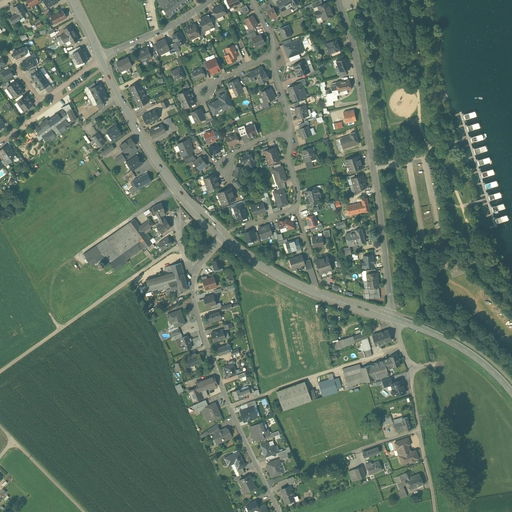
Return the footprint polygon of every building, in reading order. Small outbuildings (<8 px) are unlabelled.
[(157,0),(161,6),(169,16),(182,7),(185,4),(190,0),(157,0)] [(292,5),(289,0),(279,0),(277,2),(282,11),(292,5)] [(320,0),(318,0),(311,3),(313,8),(317,7),(323,4),(320,0)] [(328,2),(323,4),(317,7),(318,10),(315,12),(317,18),(321,17),(322,20),(334,16),(328,2)] [(26,13),(20,3),(13,8),(17,14),(19,17),(23,15),(26,13)] [(222,5),(212,9),(214,13),(217,18),(226,14),(222,5)] [(246,5),(240,8),(243,14),(249,11),(246,5)] [(273,7),(271,8),(269,5),(266,6),(267,8),(265,9),(266,11),(267,13),(268,13),(271,18),(273,17),(274,18),(278,16),(275,11),(274,7),(273,7)] [(281,12),(281,13),(283,16),(292,12),(290,8),(281,12)] [(63,10),(55,14),(59,21),(66,17),(63,10)] [(17,14),(10,19),(13,23),(20,19),(19,17),(17,14)] [(59,21),(55,14),(51,17),(54,24),(59,21)] [(213,24),(210,18),(208,17),(207,15),(204,17),(209,29),(213,27),(214,26),(213,24)] [(252,16),(245,20),(250,29),(254,27),(257,25),(252,16)] [(209,29),(204,17),(200,18),(201,20),(200,22),(203,28),(204,31),(205,31),(209,29)] [(71,25),(64,29),(66,33),(68,36),(75,33),(71,25)] [(195,25),(190,27),(188,28),(188,27),(185,28),(190,38),(193,37),(194,37),(199,35),(195,25)] [(289,25),(279,29),(283,38),(285,37),(286,38),(289,37),(289,36),(291,35),(289,29),(290,28),(289,25)] [(52,29),(45,33),(43,34),(45,36),(49,34),(55,32),(53,28),(52,29)] [(185,42),(180,31),(179,32),(178,31),(177,32),(176,33),(172,35),(176,42),(177,46),(185,42)] [(254,31),(248,34),(246,35),(250,43),(253,41),(252,39),(257,36),(254,31)] [(75,33),(68,36),(70,40),(72,44),(79,40),(75,33)] [(257,36),(252,39),(253,41),(256,47),(258,46),(259,46),(261,46),(261,44),(265,43),(261,35),(257,36)] [(165,39),(155,43),(156,44),(158,50),(160,54),(169,50),(169,51),(170,50),(165,39)] [(336,39),(324,44),(325,47),(325,48),(326,50),(327,51),(328,54),(340,49),(336,39)] [(284,45),(285,48),(287,53),(288,57),(298,53),(297,50),(301,48),(298,40),(291,42),(284,45)] [(233,45),(229,47),(229,48),(230,50),(227,51),(228,54),(225,55),(228,63),(236,60),(235,57),(238,55),(236,51),(233,45)] [(23,47),(13,52),(16,58),(26,54),(23,47)] [(147,47),(143,49),(144,50),(137,53),(139,57),(138,57),(139,58),(141,62),(142,62),(141,61),(145,60),(146,60),(152,57),(147,47)] [(78,51),(73,53),(76,58),(86,53),(85,52),(85,51),(85,50),(84,50),(83,48),(78,51)] [(243,58),(239,50),(236,51),(238,55),(235,57),(236,60),(236,61),(237,61),(243,58)] [(86,53),(76,58),(78,64),(89,59),(88,57),(87,55),(86,53)] [(27,60),(21,63),(25,70),(36,64),(36,63),(37,62),(38,61),(36,58),(35,58),(34,59),(33,57),(27,60)] [(128,57),(116,62),(120,71),(132,66),(128,57)] [(217,63),(215,58),(211,60),(216,72),(221,70),(217,63)] [(345,58),(336,61),(340,71),(344,70),(345,71),(350,69),(345,58)] [(216,72),(211,60),(206,62),(207,64),(209,69),(212,74),(216,72)] [(305,60),(293,65),(296,70),(307,66),(305,60)] [(307,66),(296,70),(298,76),(310,72),(307,66)] [(180,67),(171,72),(175,81),(184,77),(180,67)] [(201,67),(192,72),(196,80),(205,76),(203,71),(201,67)] [(5,71),(2,72),(2,73),(5,79),(13,75),(10,68),(5,71)] [(261,68),(249,73),(252,81),(255,79),(255,80),(255,79),(257,78),(260,84),(269,79),(265,72),(264,73),(261,68)] [(40,70),(31,76),(33,79),(32,80),(33,82),(34,81),(43,74),(40,70)] [(344,70),(340,71),(337,72),(339,78),(347,75),(345,71),(344,70)] [(43,74),(34,81),(36,84),(35,85),(36,86),(46,79),(43,74)] [(247,76),(242,78),(244,84),(250,82),(247,76)] [(46,79),(36,86),(37,88),(39,87),(41,90),(45,87),(49,84),(50,83),(46,79)] [(242,88),(237,79),(227,84),(229,89),(232,88),(236,95),(243,91),(242,88)] [(349,79),(336,82),(336,84),(338,92),(351,89),(349,79)] [(16,81),(7,88),(10,92),(20,85),(16,81)] [(140,82),(129,87),(133,97),(144,92),(140,82)] [(297,84),(288,88),(289,91),(290,94),(293,101),(302,97),(301,93),(303,92),(304,91),(303,89),(302,88),(301,88),(300,86),(299,83),(297,84)] [(96,86),(90,89),(94,96),(104,92),(100,84),(96,86)] [(20,85),(10,92),(13,97),(16,95),(22,91),(23,90),(20,85)] [(270,88),(260,92),(264,102),(265,103),(267,102),(275,98),(270,88)] [(188,90),(185,91),(184,91),(182,92),(182,93),(181,93),(180,93),(178,94),(177,95),(179,98),(180,99),(182,102),(183,103),(185,107),(190,105),(194,103),(188,90)] [(104,92),(94,96),(98,104),(103,102),(108,99),(104,92)] [(144,92),(133,97),(138,107),(149,102),(144,92)] [(226,93),(218,96),(220,99),(221,103),(227,100),(229,99),(226,93)] [(333,93),(325,94),(327,102),(338,100),(336,94),(333,95),(333,93)] [(26,95),(17,102),(20,106),(30,99),(26,95)] [(30,99),(20,106),(23,111),(26,109),(32,105),(33,104),(30,99)] [(227,100),(221,103),(220,99),(209,104),(213,113),(216,111),(217,113),(219,114),(220,114),(222,113),(223,112),(223,110),(230,107),(227,100)] [(166,100),(161,103),(163,109),(169,106),(166,100)] [(302,106),(295,107),(295,108),(296,111),(296,112),(298,118),(301,117),(303,119),(305,116),(304,115),(308,114),(306,105),(302,106)] [(200,108),(191,112),(196,123),(205,119),(200,108)] [(155,110),(143,116),(142,115),(146,125),(147,124),(159,118),(159,119),(159,118),(155,109),(155,110)] [(63,110),(48,121),(46,119),(40,124),(41,125),(36,130),(39,134),(40,133),(45,140),(48,138),(50,140),(56,136),(55,135),(60,132),(61,132),(67,128),(65,126),(68,124),(67,122),(65,119),(68,117),(66,114),(63,110)] [(72,110),(67,112),(68,113),(71,120),(72,121),(76,119),(72,110)] [(354,110),(343,112),(345,123),(356,120),(354,110)] [(471,113),(459,116),(461,121),(473,118),(471,113)] [(169,117),(163,120),(165,126),(172,123),(169,117)] [(342,120),(333,122),(334,129),(343,127),(342,120)] [(162,124),(149,130),(153,138),(159,135),(159,134),(162,133),(166,131),(162,124)] [(254,124),(245,128),(248,137),(249,137),(251,136),(251,137),(255,135),(254,135),(258,133),(258,134),(258,133),(254,124)] [(475,124),(462,128),(464,133),(477,130),(475,124)] [(116,125),(107,132),(113,140),(122,134),(116,125)] [(308,126),(299,129),(302,138),(311,135),(309,129),(308,126)] [(213,130),(204,134),(204,135),(204,136),(204,138),(205,139),(205,140),(206,140),(207,142),(216,138),(215,135),(213,130)] [(355,132),(350,134),(350,135),(339,138),(343,149),(354,145),(359,144),(355,132)] [(105,143),(98,133),(92,137),(99,147),(105,143)] [(236,134),(226,138),(229,145),(239,142),(238,138),(236,134)] [(479,135),(466,139),(468,144),(480,141),(479,135)] [(131,137),(123,143),(123,145),(121,147),(125,152),(136,144),(131,137)] [(189,139),(177,144),(181,151),(182,156),(191,152),(193,151),(190,144),(191,143),(189,139)] [(218,144),(209,148),(208,149),(209,151),(210,151),(211,154),(220,151),(218,144)] [(112,145),(102,152),(105,155),(114,148),(112,145)] [(14,152),(9,146),(6,149),(5,147),(0,150),(0,153),(4,159),(7,164),(7,163),(17,157),(14,152)] [(269,150),(265,151),(267,157),(277,154),(275,147),(269,150)] [(482,147),(469,150),(471,156),(483,152),(482,147)] [(312,148),(303,150),(304,154),(305,154),(305,156),(306,161),(311,160),(316,158),(315,155),(315,154),(315,152),(313,151),(312,148)] [(191,152),(182,156),(184,160),(193,156),(191,152)] [(255,165),(251,153),(239,157),(241,163),(247,162),(248,167),(255,165)] [(122,154),(115,159),(119,165),(126,160),(122,154)] [(277,154),(267,157),(269,163),(269,164),(273,162),(279,160),(277,154)] [(137,156),(127,163),(132,170),(142,163),(140,159),(140,158),(139,157),(138,157),(137,156)] [(359,156),(345,160),(349,171),(362,167),(359,156)] [(207,165),(200,157),(196,160),(193,163),(200,171),(207,165)] [(485,158),(472,162),(474,168),(487,164),(485,158)] [(311,160),(306,161),(305,161),(307,169),(313,167),(311,160)] [(281,166),(272,169),(274,174),(275,174),(278,183),(284,181),(287,181),(285,174),(284,174),(281,166)] [(131,170),(124,175),(126,179),(134,174),(131,170)] [(489,170),(477,174),(478,180),(491,176),(489,170)] [(147,173),(133,181),(136,186),(137,189),(138,189),(144,185),(145,186),(148,185),(147,183),(151,181),(147,173)] [(134,174),(126,179),(128,182),(136,177),(134,174)] [(209,177),(203,179),(206,185),(217,180),(215,174),(209,177)] [(355,177),(351,178),(353,185),(364,181),(362,175),(355,177)] [(241,183),(238,179),(235,182),(239,187),(244,184),(243,182),(241,183)] [(217,180),(206,185),(208,190),(213,188),(220,185),(217,180)] [(364,181),(353,185),(355,191),(359,190),(366,187),(364,181)] [(493,182),(480,185),(482,191),(494,188),(493,182)] [(136,186),(129,190),(131,194),(138,190),(138,189),(137,189),(136,186)] [(231,188),(218,193),(222,204),(235,199),(231,188)] [(279,189),(274,191),(277,200),(276,201),(278,207),(287,204),(284,195),(285,195),(283,188),(279,189)] [(318,188),(312,190),(311,191),(310,190),(305,192),(306,196),(308,197),(309,199),(307,203),(310,205),(312,204),(315,203),(318,199),(321,198),(318,188)] [(496,193),(484,196),(485,202),(498,199),(496,193)] [(367,198),(361,199),(362,202),(364,212),(369,211),(367,198)] [(339,200),(330,203),(331,208),(340,205),(339,200)] [(362,202),(346,206),(348,215),(364,212),(362,202)] [(161,203),(153,206),(153,207),(150,208),(153,215),(155,214),(156,217),(157,216),(159,221),(161,220),(161,219),(164,218),(162,215),(162,214),(161,212),(164,211),(165,211),(161,203)] [(262,203),(251,206),(254,215),(265,212),(262,203)] [(243,204),(234,207),(236,214),(245,211),(244,207),(243,204)] [(499,205),(487,209),(489,214),(501,210),(499,205)] [(245,211),(236,214),(238,220),(247,217),(245,211)] [(313,212),(310,213),(311,216),(306,217),(307,219),(308,223),(310,227),(317,225),(317,224),(314,212),(313,212)] [(503,216),(491,220),(492,225),(505,222),(503,216)] [(144,231),(143,231),(140,226),(134,219),(127,224),(130,227),(139,241),(144,247),(145,249),(147,247),(152,244),(152,243),(145,233),(144,231)] [(160,222),(156,225),(162,233),(171,227),(165,219),(160,222)] [(286,219),(278,222),(280,228),(286,226),(289,228),(294,227),(292,222),(286,219)] [(150,220),(140,226),(143,231),(144,231),(150,227),(153,225),(150,220)] [(321,222),(317,224),(317,225),(310,227),(311,231),(323,227),(321,222)] [(127,224),(114,234),(116,237),(117,237),(130,227),(127,224)] [(269,225),(259,228),(262,238),(272,234),(272,233),(269,225)] [(130,227),(117,237),(116,237),(107,243),(116,257),(139,241),(130,227)] [(365,243),(361,228),(355,230),(355,231),(359,243),(359,245),(365,243)] [(253,230),(244,233),(247,242),(255,239),(256,239),(254,233),(253,230)] [(355,231),(345,234),(349,246),(359,243),(355,231)] [(322,236),(318,237),(318,236),(312,237),(313,243),(313,242),(313,247),(324,245),(322,236)] [(172,243),(167,237),(157,244),(160,248),(162,250),(172,243)] [(287,242),(286,243),(288,252),(301,249),(298,239),(287,242)] [(116,257),(107,243),(105,240),(97,245),(105,256),(113,268),(120,263),(116,257)] [(139,241),(116,257),(120,263),(122,266),(128,262),(127,259),(144,247),(139,241)] [(105,256),(97,245),(84,254),(89,262),(94,258),(97,262),(105,256)] [(302,255),(290,259),(292,268),(305,265),(305,264),(304,261),(302,255)] [(373,256),(368,257),(368,258),(364,258),(364,262),(365,262),(366,267),(374,266),(373,256)] [(327,257),(316,261),(320,274),(332,270),(327,257)] [(220,258),(212,261),(214,269),(223,267),(220,258)] [(310,259),(304,261),(305,264),(305,265),(306,270),(312,268),(310,259)] [(181,263),(170,266),(172,271),(172,272),(173,277),(176,276),(184,274),(181,263)] [(453,277),(466,273),(464,268),(461,269),(460,267),(457,267),(458,270),(452,272),(453,277)] [(172,272),(165,274),(166,280),(173,278),(173,277),(172,272)] [(165,274),(146,279),(148,285),(147,285),(166,280),(165,274)] [(184,274),(176,276),(179,289),(180,291),(188,288),(184,274)] [(176,276),(173,277),(173,278),(166,280),(147,285),(145,286),(146,289),(169,283),(170,287),(171,289),(171,291),(179,289),(176,276)] [(214,277),(203,280),(206,290),(217,286),(214,277)] [(378,279),(367,280),(368,288),(374,288),(379,287),(378,279)] [(169,283),(146,289),(145,286),(142,287),(144,292),(158,288),(159,290),(163,289),(163,287),(165,286),(166,288),(170,287),(169,283)] [(379,287),(374,288),(374,292),(369,292),(369,296),(380,295),(379,287)] [(213,294),(203,297),(205,303),(207,307),(211,306),(210,305),(215,303),(216,304),(213,294)] [(180,310),(167,314),(168,316),(167,317),(168,318),(168,317),(169,320),(172,318),(175,327),(185,323),(180,310)] [(219,311),(208,315),(210,322),(221,319),(219,311)] [(178,327),(169,332),(171,337),(174,336),(181,333),(178,327)] [(223,329),(211,333),(214,341),(225,338),(223,329)] [(388,330),(372,335),(376,345),(391,340),(388,330)] [(366,332),(343,339),(345,346),(355,342),(355,343),(368,338),(366,332)] [(188,336),(180,338),(182,343),(184,350),(192,347),(188,336)] [(227,345),(217,348),(219,355),(230,352),(227,345)] [(370,348),(363,350),(365,357),(372,355),(370,348)] [(199,353),(186,358),(189,367),(202,362),(199,353)] [(397,354),(389,357),(389,358),(392,367),(400,365),(397,354)] [(389,358),(384,360),(387,369),(392,367),(389,358)] [(384,360),(374,363),(374,364),(371,365),(376,379),(389,375),(387,369),(384,360)] [(229,365),(223,367),(227,377),(236,374),(233,364),(233,363),(229,365)] [(371,364),(360,368),(362,372),(364,382),(365,382),(376,379),(371,365),(371,364)] [(237,374),(239,381),(246,379),(244,372),(237,374)] [(362,372),(345,377),(347,387),(364,382),(362,372)] [(214,375),(201,380),(205,390),(206,390),(218,385),(214,375)] [(339,376),(319,382),(323,397),(339,393),(338,389),(343,387),(339,376)] [(391,377),(382,380),(384,387),(391,385),(391,383),(392,383),(391,377)] [(208,396),(206,390),(205,390),(201,380),(196,382),(198,387),(189,391),(193,401),(208,396)] [(392,383),(391,383),(391,385),(392,389),(391,391),(392,393),(394,394),(396,393),(397,395),(406,392),(404,389),(405,388),(403,384),(402,380),(392,383)] [(305,381),(276,391),(283,410),(312,400),(305,381)] [(174,385),(178,393),(183,390),(180,383),(174,385)] [(239,389),(232,391),(235,399),(242,397),(242,396),(240,391),(243,390),(242,388),(240,389),(239,389)] [(207,407),(204,400),(196,404),(199,410),(207,407)] [(217,403),(207,407),(212,421),(222,416),(217,403)] [(248,408),(240,411),(242,415),(244,421),(248,420),(249,420),(252,419),(256,417),(252,407),(252,406),(248,408)] [(390,416),(382,418),(384,425),(392,422),(390,416)] [(407,417),(402,418),(403,419),(405,428),(406,430),(410,429),(407,417)] [(403,419),(393,422),(396,431),(405,428),(403,419)] [(261,423),(249,427),(254,440),(260,438),(266,435),(269,434),(267,429),(264,431),(263,430),(262,428),(263,427),(261,423)] [(217,424),(208,429),(209,432),(212,431),(214,434),(220,431),(217,424)] [(220,431),(214,434),(218,443),(230,437),(226,428),(220,431)] [(209,432),(208,429),(200,435),(202,438),(210,433),(209,432)] [(408,438),(395,442),(397,448),(408,445),(410,444),(408,438)] [(270,448),(268,442),(260,445),(265,456),(277,452),(275,446),(270,448)] [(408,445),(397,448),(399,456),(399,457),(400,459),(400,460),(401,461),(402,460),(403,463),(410,461),(410,462),(415,461),(414,459),(418,458),(416,450),(412,451),(410,449),(410,450),(408,445)] [(378,447),(363,452),(364,457),(380,452),(378,447)] [(241,459),(237,452),(225,458),(228,465),(234,462),(238,469),(242,467),(245,465),(241,458),(241,459)] [(279,459),(274,461),(267,464),(270,471),(272,476),(281,473),(279,468),(280,467),(280,468),(282,467),(279,459)] [(379,461),(372,464),(371,462),(365,464),(369,472),(367,473),(368,476),(382,470),(379,461)] [(366,477),(362,466),(354,469),(358,479),(366,477)] [(242,467),(238,469),(236,469),(239,475),(240,474),(244,472),(242,467)] [(354,469),(349,471),(353,481),(358,479),(354,469)] [(419,473),(411,477),(409,471),(404,473),(410,489),(423,484),(419,473)] [(249,475),(239,480),(245,492),(255,487),(249,475)] [(293,476),(287,478),(289,484),(295,482),(293,476)] [(290,486),(280,489),(286,503),(295,499),(294,496),(295,496),(294,496),(290,486)] [(256,501),(246,505),(250,511),(254,510),(259,507),(256,501)]
